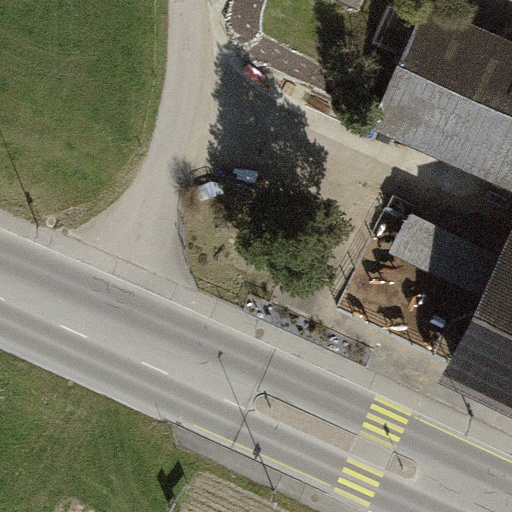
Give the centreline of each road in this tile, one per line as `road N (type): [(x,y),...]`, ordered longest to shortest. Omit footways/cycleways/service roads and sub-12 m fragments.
road 1 (primary): [(99,333),(505,511)]
road 2 (residential): [(99,333),(156,203),(190,72),(185,0)]
